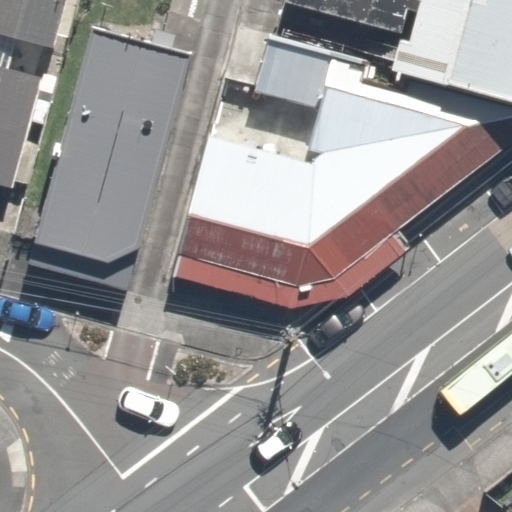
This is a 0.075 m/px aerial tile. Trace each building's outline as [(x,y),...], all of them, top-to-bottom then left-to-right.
[(0,0),(0,180),(21,185),(59,0),(0,0)] [(511,106),(511,0),(402,0),(385,70),(511,106)] [(322,74),(329,36),(261,25),(250,91),(318,102),(322,74)] [(190,58),(76,27),(13,258),(126,289),(190,58)] [(367,253),(511,141),(511,106),(385,70),(343,58),(313,170),(209,142),(176,274),(291,302),(367,253)]
